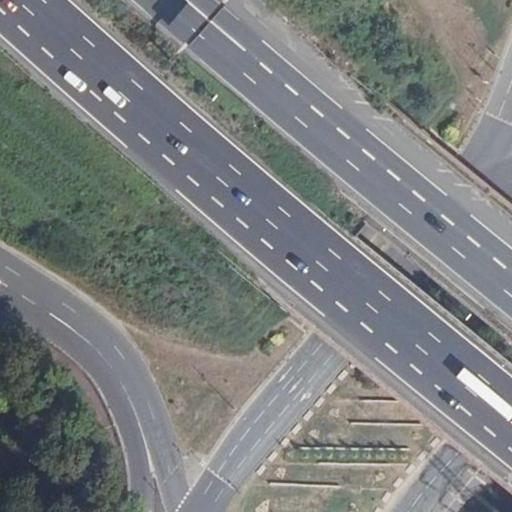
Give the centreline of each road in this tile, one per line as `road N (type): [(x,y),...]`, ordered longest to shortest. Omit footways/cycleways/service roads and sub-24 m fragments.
road 1 (motorway): [(23,0),(241,205),(511,420)]
road 2 (primary): [(487,169),(253,435),(202,506)]
road 3 (motorway): [(511,291),(324,143),(239,61)]
road 4 (primary): [(0,267),(73,312),(126,365),(185,511)]
road 5 (primary): [(0,273),(78,335),(115,380),(136,442),(135,511)]
road 6 (primary): [(408,511),(511,390)]
